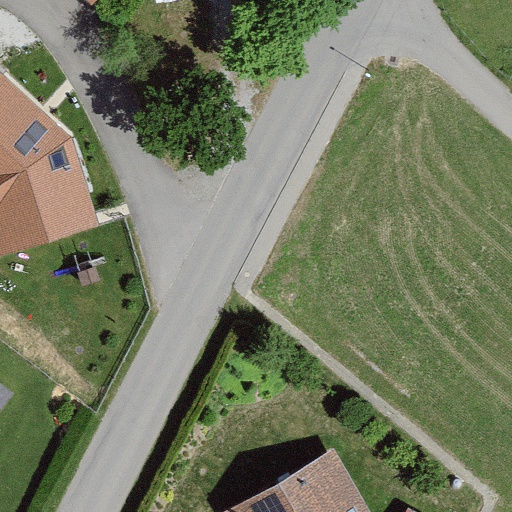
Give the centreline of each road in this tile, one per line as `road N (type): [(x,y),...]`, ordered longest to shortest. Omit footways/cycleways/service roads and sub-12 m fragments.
road 1 (tertiary): [(93,511),(351,0)]
road 2 (residential): [(391,0),(511,106)]
